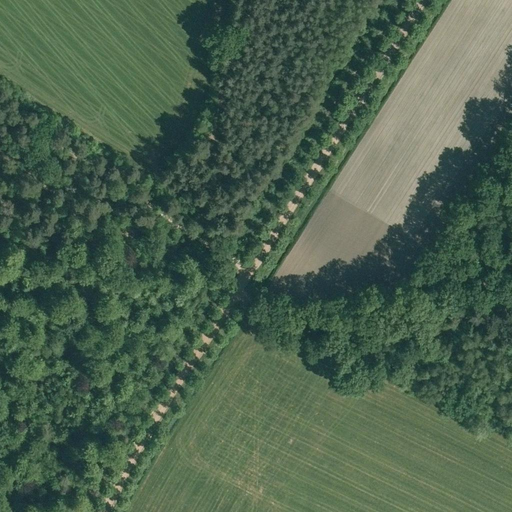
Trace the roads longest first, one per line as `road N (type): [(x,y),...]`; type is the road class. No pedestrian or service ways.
road 1 (track): [(427,0),(238,286),(104,511)]
road 2 (track): [(249,269),(0,101)]
road 3 (track): [(0,248),(181,224)]
